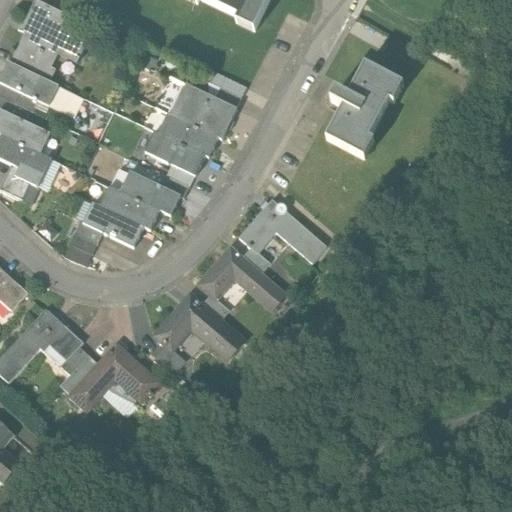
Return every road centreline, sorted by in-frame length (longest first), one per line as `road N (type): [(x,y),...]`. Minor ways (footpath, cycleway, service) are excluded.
road 1 (residential): [(0,229),(49,273),(82,285),(118,288),(152,276),(228,204),(342,0)]
road 2 (unknown): [(356,471),(352,440),(366,408),(487,294),(511,250)]
road 3 (track): [(511,400),(377,453),(356,471),(340,511)]
